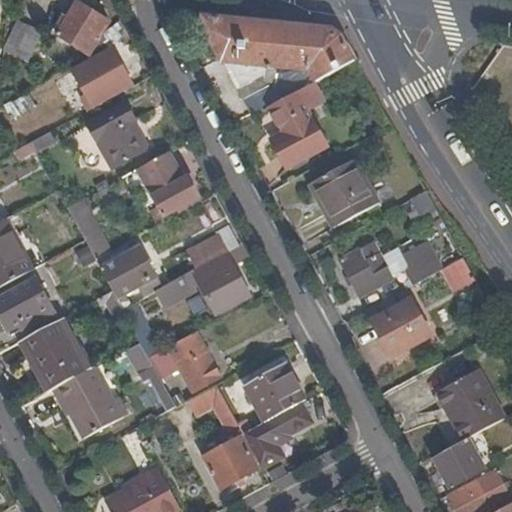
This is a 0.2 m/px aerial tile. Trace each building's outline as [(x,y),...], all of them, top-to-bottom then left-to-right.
[(129,36),(122,23),(98,42),(109,23),(77,4),(67,21),(64,26),(59,23),(54,32),(58,35),(57,37),(89,56),(90,57),(129,36)] [(355,62),(342,37),(333,32),(272,26),(205,19),(204,29),(223,63),(225,63),(267,67),(265,81),(266,83),(277,84),(278,68),(310,72),(317,83),(355,62)] [(17,21),(1,51),(27,65),(42,34),(17,21)] [(88,113),(103,105),(102,103),(132,87),(113,50),(72,72),(86,97),(95,92),(98,99),(85,106),(88,113)] [(225,63),(253,118),(270,109),(317,83),(310,72),(278,68),(277,84),(266,83),(265,81),(267,67),(225,63)] [(317,83),(270,109),(284,135),(272,141),(288,171),(329,149),(309,111),(328,99),(317,83)] [(7,106),(14,119),(29,111),(22,98),(7,106)] [(135,125),(137,124),(127,106),(89,126),(113,171),(149,152),(135,125)] [(46,147),(42,138),(32,144),(36,153),(46,147)] [(29,160),(38,155),(36,153),(32,144),(23,149),(29,160)] [(170,155),(124,179),(139,207),(154,198),(158,207),(150,212),(159,227),(202,204),(189,180),(185,182),(170,155)] [(309,188),(318,204),(324,202),(340,229),(377,208),(353,164),(309,188)] [(427,193),(412,202),(414,207),(419,215),(435,207),(427,193)] [(68,210),(86,242),(96,261),(112,253),(85,201),(68,210)] [(324,202),(318,204),(333,232),(340,229),(324,202)] [(420,217),(419,215),(414,207),(406,211),(412,222),(420,217)] [(0,223),(0,288),(31,272),(4,221),(0,223)] [(189,254),(198,270),(227,254),(219,238),(189,254)] [(409,267),(417,285),(442,271),(427,244),(403,257),(409,267)] [(394,282),(391,277),(379,257),(373,245),(341,262),(350,280),(353,286),(361,299),(394,282)] [(198,270),(194,272),(218,314),(235,305),(233,300),(247,293),(233,269),(251,260),(243,246),(227,254),(198,270)] [(391,277),(409,267),(403,257),(398,247),(379,257),(391,277)] [(137,287),(143,300),(161,290),(140,251),(122,260),(125,265),(119,268),(111,272),(123,295),(137,287)] [(463,259),(446,269),(458,290),(475,281),(463,259)] [(55,313),(36,280),(0,299),(0,316),(8,332),(20,325),(22,330),(55,313)] [(353,286),(350,280),(345,282),(349,289),(353,286)] [(194,317),(209,312),(204,297),(189,301),(194,317)] [(391,360),(432,338),(412,303),(372,323),(391,360)] [(62,320),(20,343),(48,394),(54,391),(90,371),(62,320)] [(169,350),(150,360),(161,379),(179,369),(193,395),(222,380),(205,349),(204,349),(198,336),(170,351),(169,350)] [(150,360),(141,343),(122,353),(124,358),(131,356),(146,384),(133,390),(152,422),(177,409),(161,379),(150,360)] [(300,405),(305,402),(286,366),(245,387),(265,424),(300,405)] [(90,371),(54,391),(62,406),(65,404),(84,439),(124,418),(96,368),(90,371)] [(434,368),(399,387),(403,395),(439,376),(434,368)] [(469,440),(507,419),(480,370),(436,395),(458,436),(462,434),(466,442),(469,440)] [(454,429),(436,395),(433,390),(405,406),(426,444),(449,432),(454,429)] [(250,432),(243,436),(261,468),(280,458),(274,446),(311,425),(300,405),(265,424),(250,432)] [(245,423),(238,426),(243,436),(250,432),(245,423)] [(453,439),(449,432),(426,444),(429,450),(438,445),(443,454),(463,444),(458,436),(453,439)] [(204,459),(222,492),(259,472),(241,439),(204,459)] [(443,454),(434,459),(451,490),(486,471),(469,440),(466,442),(463,444),(443,454)] [(180,511),(181,511),(159,471),(142,481),(147,491),(132,499),(127,491),(105,503),(110,511),(180,511)] [(449,497),(456,511),(497,511),(511,504),(511,497),(497,471),(449,497)]
